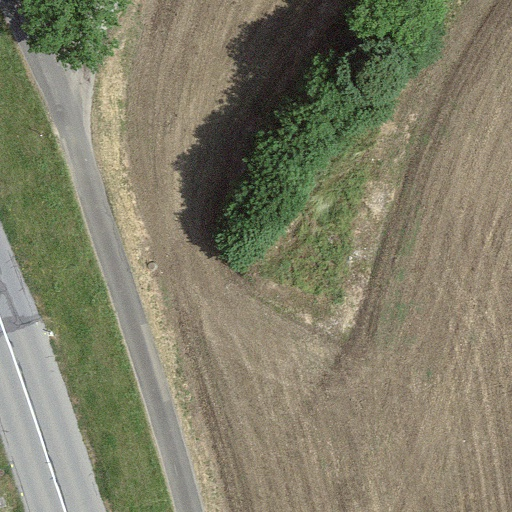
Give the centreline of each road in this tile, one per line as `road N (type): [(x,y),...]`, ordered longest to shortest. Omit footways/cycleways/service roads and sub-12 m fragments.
road 1 (unclassified): [(13,0),(56,92),(184,511)]
road 2 (primary): [(0,320),(64,511)]
